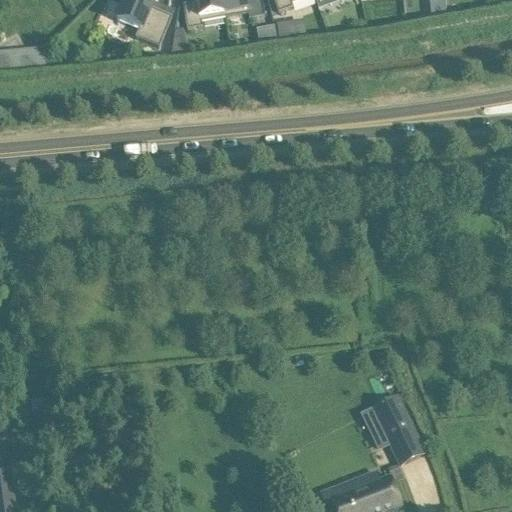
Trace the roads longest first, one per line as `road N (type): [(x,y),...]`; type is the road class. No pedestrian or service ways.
road 1 (primary): [(352,126),(0,155)]
road 2 (primary): [(511,96),(352,126)]
road 3 (primary): [(352,126),(511,120)]
